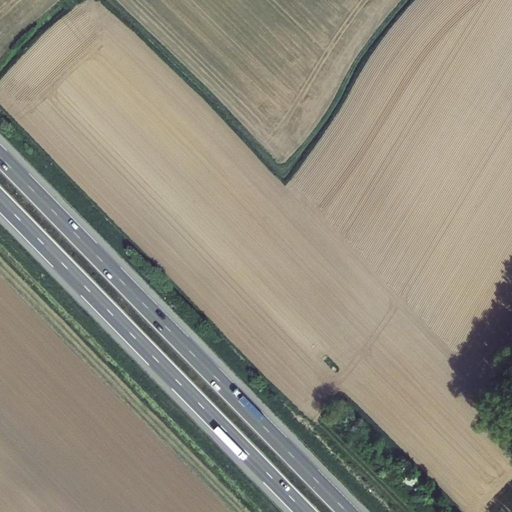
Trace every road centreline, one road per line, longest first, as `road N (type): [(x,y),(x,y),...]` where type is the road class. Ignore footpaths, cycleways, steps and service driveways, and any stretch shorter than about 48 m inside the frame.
road 1 (motorway): [(346,511),(0,157)]
road 2 (motorway): [(0,199),(304,511)]
road 3 (track): [(318,422),(406,511)]
